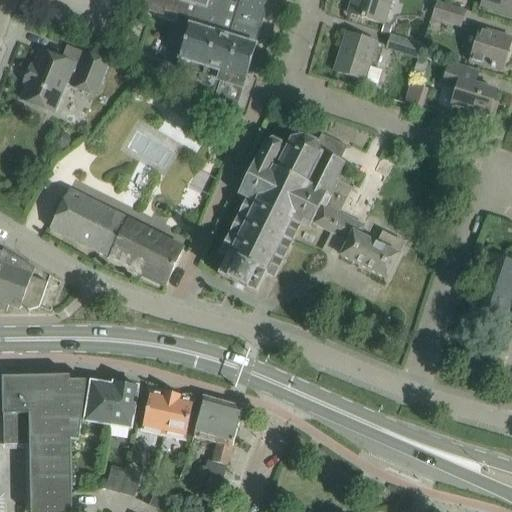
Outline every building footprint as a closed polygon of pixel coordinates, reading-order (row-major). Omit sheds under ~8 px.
[(145,0),(143,9),(164,16),(165,11),(179,16),(177,25),(189,29),(176,69),(200,76),(199,79),(207,81),(207,78),(222,83),(212,113),(232,119),(242,89),(243,89),(256,46),(255,46),(270,0),(268,0),(145,0)] [(391,0),(352,0),(348,14),(383,25),(391,0)] [(511,0),(482,0),(481,7),(511,16),(511,0)] [(465,12),(436,3),(432,18),(461,27),(465,12)] [(502,72),(509,50),(511,41),(511,39),(481,30),(471,62),(502,72)] [(377,44),(365,40),(346,34),(334,72),(377,85),(382,71),(370,68),(377,44)] [(422,46),(392,37),(388,51),(418,60),(422,46)] [(108,63),(86,54),(77,77),(69,74),(73,65),(41,52),(35,69),(31,67),(25,82),(29,84),(22,100),(53,113),(65,84),(95,96),(108,63)] [(418,64),(416,71),(419,72),(426,69),(428,63),(426,63),(428,56),(421,54),(418,64)] [(457,89),(452,105),(474,112),(473,117),(492,123),(498,104),(493,102),(496,92),(474,85),(477,73),(449,64),(443,84),(457,89)] [(143,70),(134,83),(148,94),(157,81),(143,70)] [(176,104),(167,121),(203,142),(213,124),(176,104)] [(56,133),(53,139),(55,144),(60,147),(66,145),(69,139),(67,134),(61,131),(56,133)] [(310,231),(314,224),(335,182),(344,164),(339,162),(347,147),(322,135),(319,141),(317,140),(315,142),(304,137),(291,140),(284,155),(283,153),(281,145),(272,140),(264,146),(257,160),(255,159),(254,162),(256,162),(251,171),(247,169),(241,183),(245,185),(240,194),(239,193),(237,195),(247,200),(221,253),(219,252),(218,254),(228,259),(219,276),(257,295),(266,277),(276,282),(295,243),(293,242),(301,226),(310,231)] [(387,280),(405,244),(383,233),(377,245),(360,236),(364,227),(339,214),(351,190),(335,182),(314,224),(349,242),(341,257),(387,280)] [(131,221),(90,200),(70,190),(50,229),(165,287),(184,249),(130,222),(131,221)] [(32,278),(36,268),(4,249),(2,253),(0,251),(0,302),(20,310),(21,307),(30,311),(39,308),(48,283),(32,278)] [(470,311),(503,323),(511,297),(511,262),(489,255),(470,311)] [(86,382),(84,382),(70,382),(69,375),(60,375),(60,377),(44,377),(44,375),(34,375),(34,378),(3,378),(4,445),(30,445),(31,511),(72,511),(71,440),(79,442),(83,407),(84,407),(86,382)] [(108,426),(115,384),(100,382),(100,385),(92,384),(86,422),(108,426)] [(138,388),(115,384),(108,426),(131,429),(138,388)] [(164,436),(172,395),(162,393),(161,395),(151,392),(142,431),(164,436)] [(183,398),(172,395),(164,436),(185,441),(194,402),(183,399),(183,398)] [(240,409),(205,399),(198,422),(197,422),(193,436),(217,443),(212,462),(207,461),(204,474),(210,476),(205,491),(216,496),(223,481),(228,467),(243,413),(240,409)] [(120,494),(126,471),(112,467),(106,490),(120,494)] [(141,475),(126,471),(120,494),(135,498),(141,475)] [(154,495),(149,506),(162,511),(164,511),(169,502),(154,495)]
